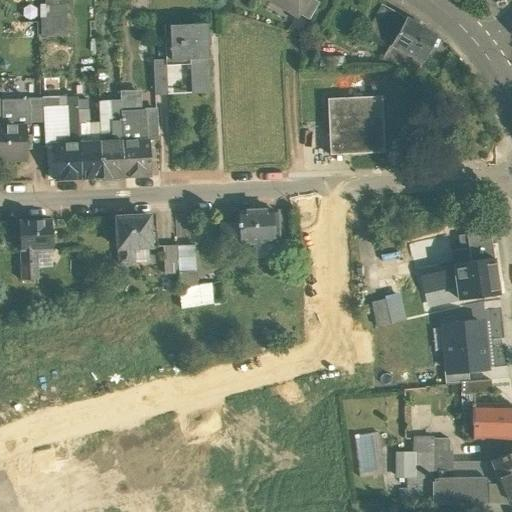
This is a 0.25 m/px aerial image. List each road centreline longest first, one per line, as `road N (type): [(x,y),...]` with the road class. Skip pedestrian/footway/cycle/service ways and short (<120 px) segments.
road 1 (residential): [(323,183),(335,356),(121,407),(0,453)]
road 2 (residential): [(323,183),(0,199)]
road 3 (residential): [(511,171),(323,183)]
